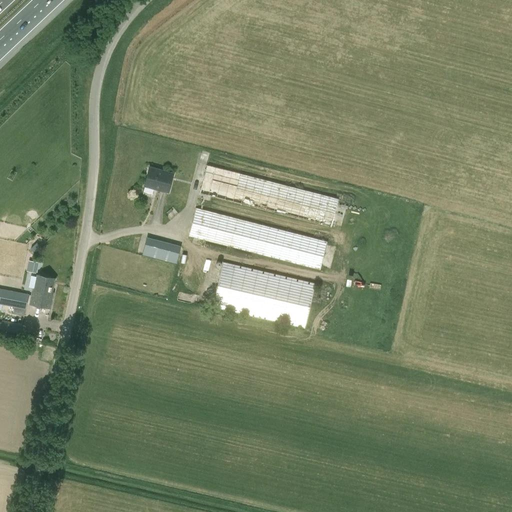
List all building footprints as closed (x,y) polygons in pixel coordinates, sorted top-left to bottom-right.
[(203,149),(200,159),(209,161),(212,152),(203,149)] [(208,166),(205,179),(263,192),(262,197),(255,196),(254,200),(261,202),(259,210),(335,226),(341,194),(208,166)] [(168,192),(173,174),(149,167),(144,185),(168,192)] [(199,179),(189,215),(210,222),(220,185),(199,179)] [(146,237),(142,254),(177,263),(181,246),(146,237)] [(30,260),(28,270),(37,271),(39,261),(30,260)] [(227,262),(222,284),(307,302),(303,318),(310,320),(318,281),(227,262)] [(54,293),(52,292),(55,279),(37,275),(34,289),(32,288),(29,304),(51,309),(54,293)] [(28,294),(0,288),(0,309),(1,310),(2,305),(14,307),(13,314),(24,316),(28,294)] [(0,336),(19,340),(22,326),(0,321),(0,336)]
